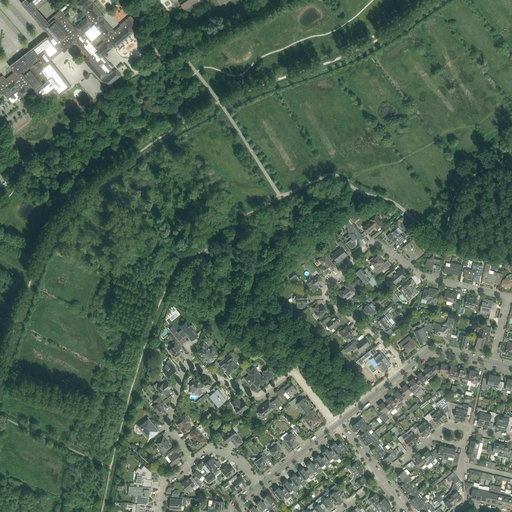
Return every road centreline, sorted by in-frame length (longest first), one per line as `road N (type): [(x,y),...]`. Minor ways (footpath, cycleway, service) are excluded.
road 1 (residential): [(405,369),(325,294),(368,243),(422,274),(509,296)]
road 2 (residential): [(192,460),(169,421),(189,366),(258,396),(293,371),(335,424)]
road 3 (residential): [(380,478),(450,425),(511,438)]
